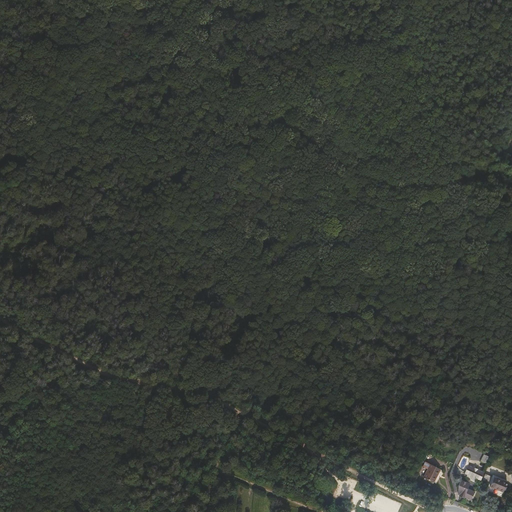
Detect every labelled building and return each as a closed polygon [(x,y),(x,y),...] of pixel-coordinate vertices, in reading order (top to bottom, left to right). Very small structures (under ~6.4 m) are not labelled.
[(485,453),(481,460),(488,463),(491,456),(485,453)] [(415,475),(432,482),(435,474),(434,473),(437,467),(421,461),(415,475)] [(460,493),(471,498),(474,491),(467,488),(470,479),(474,481),(476,477),(481,480),(485,471),(468,464),(464,472),(467,473),(466,477),(468,478),(467,481),(460,478),(458,484),(457,491),(460,492),(460,493)] [(483,477),(492,481),(495,474),(486,470),(483,477)] [(495,474),(492,481),(490,484),(504,490),(508,479),(495,474)]
